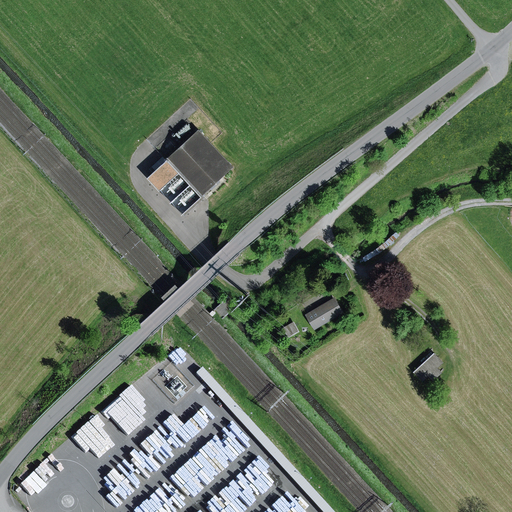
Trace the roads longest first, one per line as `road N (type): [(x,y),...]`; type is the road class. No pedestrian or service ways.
road 1 (unclassified): [(490,50),(233,248),(0,477)]
road 2 (track): [(322,225),(351,264),(374,267),(442,212),(511,202)]
